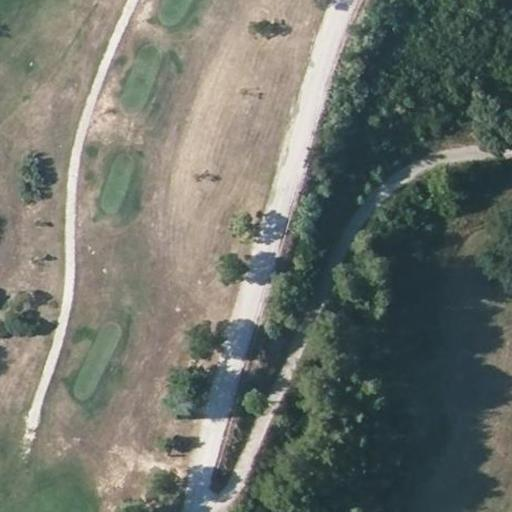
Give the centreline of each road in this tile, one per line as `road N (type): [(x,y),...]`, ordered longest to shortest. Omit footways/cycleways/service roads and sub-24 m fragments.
road 1 (track): [(511,139),(420,164),(355,221),(238,474),(195,509)]
road 2 (track): [(128,0),(73,155),(69,281),(33,417)]
